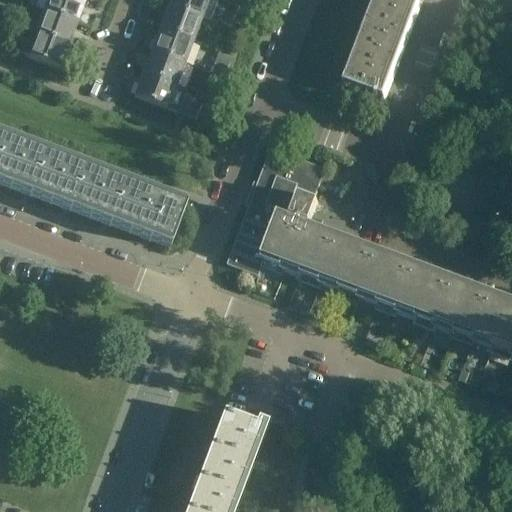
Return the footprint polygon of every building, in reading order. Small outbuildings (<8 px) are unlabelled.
[(85,4),(85,3),(76,0),(41,0),(37,11),(45,14),(77,26),(77,25),(85,4)] [(211,0),(171,0),(168,8),(167,8),(167,9),(202,21),(202,20),(210,23),(218,2),(211,0)] [(377,0),(344,89),(385,104),(423,0),(377,0)] [(0,9),(0,21),(8,24),(9,25),(13,14),(0,9)] [(202,22),(202,21),(167,9),(168,9),(160,31),(159,30),(159,31),(193,44),(194,43),(193,43),(201,21),(202,22)] [(77,26),(45,14),(37,36),(36,36),(68,48),(69,48),(68,48),(76,26),(77,26)] [(0,21),(0,49),(9,25),(8,24),(0,21)] [(193,45),(193,44),(159,31),(158,32),(159,32),(151,53),(150,54),(185,66),(184,65),(192,44),(193,45)] [(68,49),(68,48),(36,36),(36,37),(36,38),(33,46),(24,42),(19,56),(60,71),(60,70),(68,49)] [(185,67),(185,66),(150,54),(151,54),(143,76),(142,75),(142,76),(176,88),(184,67),(185,67)] [(218,54),(210,76),(223,81),(231,59),(218,54)] [(186,92),(176,88),(142,76),(141,77),(142,77),(134,98),(133,98),(133,99),(178,115),(186,92)] [(203,99),(195,123),(205,127),(214,103),(203,99)] [(453,144),(437,138),(436,139),(437,140),(430,159),(429,159),(428,160),(445,166),(445,165),(444,164),(451,145),(453,145),(453,144)] [(0,187),(169,250),(185,210),(161,201),(161,190),(147,189),(145,195),(0,140),(0,187)] [(271,151),(258,186),(261,187),(252,211),(249,210),(227,267),(259,279),(264,266),(280,222),(285,224),(296,197),(313,203),(325,172),(271,151)] [(511,190),(511,178),(486,169),(461,238),(490,249),(511,190)] [(318,205),(313,203),(296,197),(285,224),(280,222),(264,266),(511,358),(511,308),(318,236),(320,228),(311,225),(318,205)] [(229,511),(259,432),(223,419),(222,419),(187,511),(229,511)]
